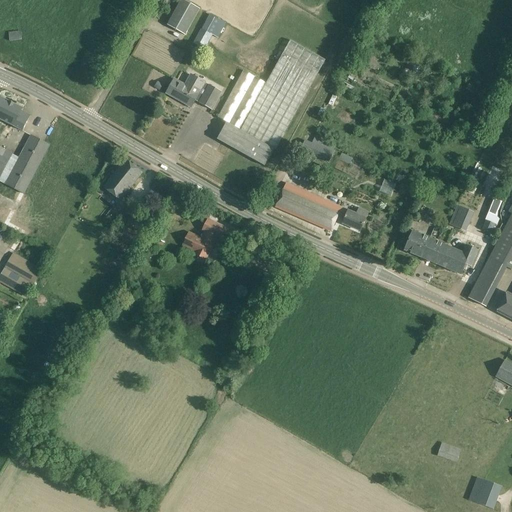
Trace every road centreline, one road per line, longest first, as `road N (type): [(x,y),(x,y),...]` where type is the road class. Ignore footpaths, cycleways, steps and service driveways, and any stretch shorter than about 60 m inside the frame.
road 1 (secondary): [(511,336),(272,226),(89,122)]
road 2 (unclassified): [(89,122),(158,0)]
road 3 (unknown): [(440,303),(481,251),(470,221),(477,202)]
